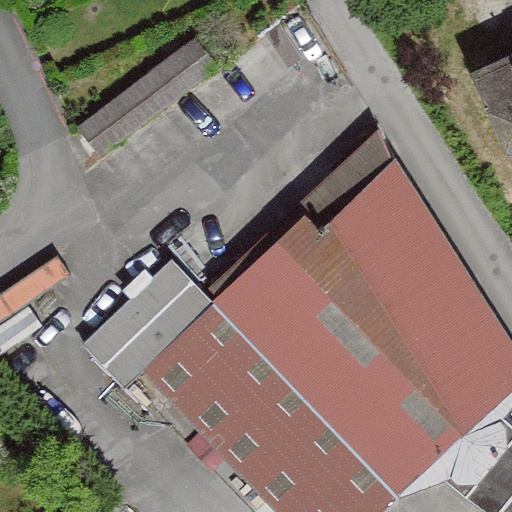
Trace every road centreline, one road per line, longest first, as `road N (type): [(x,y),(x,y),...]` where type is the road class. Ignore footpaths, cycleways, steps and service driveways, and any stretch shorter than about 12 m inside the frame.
road 1 (residential): [(334,0),(511,281)]
road 2 (residential): [(0,256),(47,222),(55,169),(0,48)]
road 3 (unknown): [(228,511),(104,358)]
